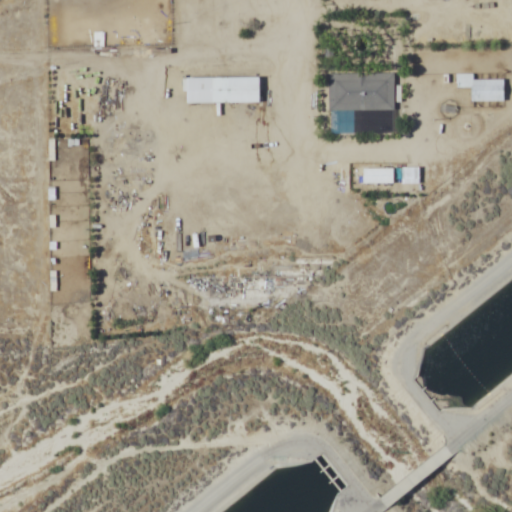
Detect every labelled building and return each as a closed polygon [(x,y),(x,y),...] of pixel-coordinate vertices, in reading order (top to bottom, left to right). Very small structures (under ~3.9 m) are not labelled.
[(90,63),(90,50),(56,50),(56,63),(90,63)] [(394,112),(394,75),(327,75),(327,112),(394,112)] [(472,81),(472,75),(456,75),(456,89),(471,89),(471,102),(503,102),(503,81),(472,81)] [(89,189),(75,189),(75,225),(89,225),(89,189)] [(76,319),(90,319),(90,284),(76,284),(76,319)]
